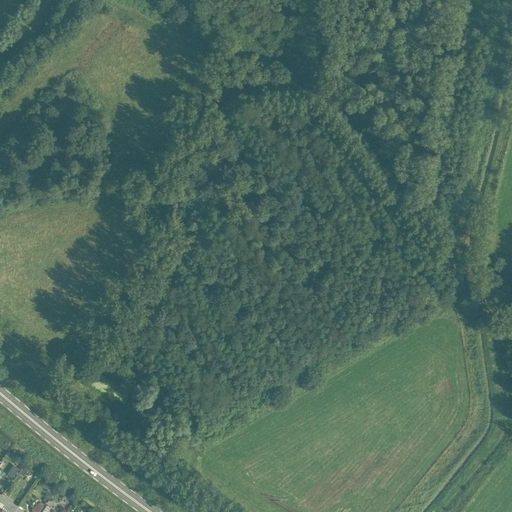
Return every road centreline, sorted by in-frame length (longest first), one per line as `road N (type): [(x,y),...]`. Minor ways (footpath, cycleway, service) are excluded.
road 1 (track): [(442,511),(508,429),(487,301)]
road 2 (secondary): [(151,511),(0,392)]
